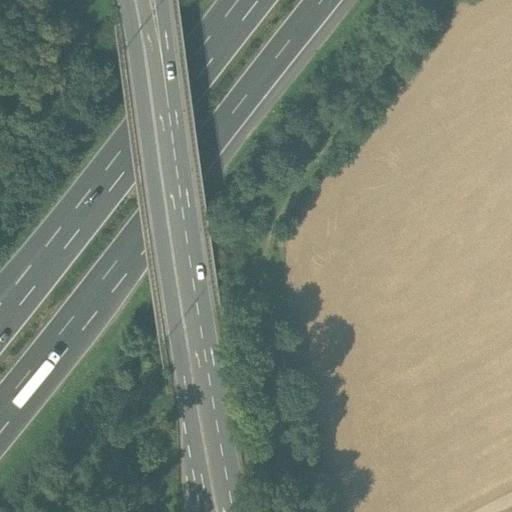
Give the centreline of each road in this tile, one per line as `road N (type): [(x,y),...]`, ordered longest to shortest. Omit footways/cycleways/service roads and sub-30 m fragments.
road 1 (track): [(309,511),(257,290),(263,243),(441,0)]
road 2 (motorway): [(0,408),(325,0)]
road 3 (primary): [(225,511),(155,57)]
road 4 (motorway): [(263,0),(34,289)]
